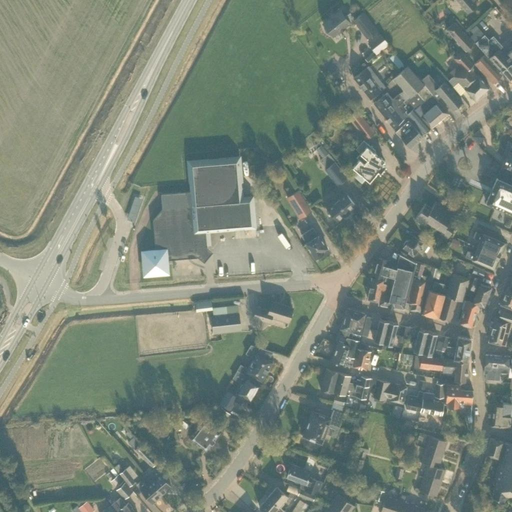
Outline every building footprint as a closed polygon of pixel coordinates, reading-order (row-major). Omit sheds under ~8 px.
[(456,0),(467,12),(476,5),(473,1),(473,0),(456,0)] [(344,17),(340,11),(335,14),(334,14),(329,17),(330,18),(323,24),(325,26),(324,27),(325,32),(329,34),(331,33),(332,36),(339,30),(340,32),(344,29),(343,27),(348,24),(349,25),(353,26),(356,23),(367,38),(376,30),(363,13),(355,19),(350,13),(344,17)] [(464,34),(454,22),(446,29),(457,41),(456,41),(466,51),(474,43),(464,33),(464,34)] [(494,63),(493,64),(502,75),(500,77),(503,80),(511,72),(511,48),(506,53),(505,55),(499,49),(501,47),(493,37),(488,40),(475,25),(470,29),(470,30),(472,33),(469,36),(475,43),(494,63)] [(382,30),(369,39),(377,51),(391,42),(382,30)] [(453,58),(462,68),(448,81),(460,95),(465,90),(474,100),(475,99),(477,99),(479,97),(479,95),(488,87),(471,67),(473,65),(461,52),(453,58)] [(502,75),(493,64),(484,55),(474,63),(493,83),(500,77),(502,75)] [(394,63),(399,68),(403,64),(399,59),(394,63)] [(364,92),(379,80),(368,66),(353,78),(364,92)] [(409,116),(423,134),(424,134),(448,113),(438,102),(432,94),(424,84),(407,66),(393,78),(403,90),(392,99),(386,92),(373,103),(392,127),(394,126),(407,116),(409,116)] [(379,80),(364,92),(370,99),(385,87),(379,80)] [(436,89),(429,80),(425,84),(437,99),(441,96),(452,110),(462,101),(445,82),(436,89)] [(366,139),(374,133),(356,110),(349,116),(366,139)] [(422,135),(423,134),(409,116),(407,116),(394,126),(397,129),(395,131),(402,139),(409,147),(422,135)] [(382,172),(385,168),(384,166),(385,166),(382,163),(384,160),(373,152),(375,150),(363,140),(356,149),(360,153),(356,157),(358,159),(352,167),(356,170),(353,174),(362,181),(365,178),(369,181),(377,171),(379,172),(380,172),(382,172)] [(511,152),(509,151),(511,143),(511,142),(508,140),(501,156),(505,158),(501,168),(511,173),(511,152)] [(337,186),(348,177),(322,144),(316,149),(322,157),(319,160),(326,169),(324,170),(337,186)] [(242,197),(239,157),(188,162),(191,191),(160,194),(162,210),(153,220),(155,250),(148,251),(142,257),(143,269),(150,275),(162,274),(168,268),(167,260),(197,257),(206,246),(205,231),(255,227),(252,197),(242,197)] [(511,214),(511,173),(501,168),(500,167),(495,178),(496,178),(486,203),(511,214)] [(300,218),(310,211),(297,191),(287,198),(300,218)] [(136,193),(128,217),(136,219),(144,196),(136,193)] [(344,217),(350,212),(349,211),(356,205),(345,193),(326,208),(337,221),(343,216),(344,217)] [(425,203),(414,219),(421,224),(424,220),(433,226),(441,231),(438,235),(445,240),(456,224),(449,220),(452,216),(454,213),(447,209),(440,220),(435,216),(442,206),(436,201),(431,208),(425,203)] [(317,235),(312,227),(301,235),(306,243),(305,243),(314,258),(323,253),(322,251),(327,248),(318,235),(317,235)] [(477,247),(498,256),(504,243),(483,234),(475,231),(473,237),(480,241),(477,247)] [(423,242),(413,236),(410,240),(408,239),(403,247),(409,251),(408,253),(413,256),(414,254),(414,255),(419,248),(424,252),(428,246),(423,243),(423,242)] [(456,249),(459,241),(453,238),(450,246),(456,249)] [(446,252),(437,246),(434,252),(443,258),(446,252)] [(493,269),(498,256),(477,247),(475,254),(467,251),(464,257),(472,260),(493,269)] [(402,268),(393,266),(387,264),(388,261),(377,258),(373,275),(384,278),(384,276),(392,278),(388,293),(406,296),(407,297),(409,290),(416,263),(404,257),(402,268)] [(419,312),(422,300),(420,300),(426,276),(422,275),(424,264),(416,262),(406,302),(411,304),(410,310),(419,312)] [(482,277),(484,270),(474,266),(472,273),(482,277)] [(435,279),(438,269),(432,267),(429,277),(435,279)] [(446,291),(439,318),(450,321),(457,299),(463,301),(469,278),(451,273),(447,289),(446,291)] [(473,302),(478,304),(483,306),(491,287),(480,284),(481,279),(474,277),(470,289),(477,291),(473,302)] [(390,280),(385,278),(383,284),(382,284),(383,280),(371,278),(367,299),(379,301),(380,294),(386,296),(390,280)] [(439,318),(446,291),(447,289),(444,289),(445,284),(435,281),(432,291),(429,290),(422,314),(439,318)] [(511,288),(508,287),(500,304),(511,308),(511,288)] [(380,294),(379,301),(378,304),(388,306),(393,307),(403,309),(406,296),(388,293),(387,296),(386,296),(380,294)] [(198,309),(213,307),(212,297),(196,299),(198,309)] [(478,304),(473,302),(464,299),(461,308),(463,309),(459,323),(471,327),(471,325),(473,325),(475,319),(473,319),(478,304)] [(288,322),(292,308),(272,302),(269,311),(256,308),(253,318),(269,323),(271,317),(288,322)] [(360,335),(365,314),(346,308),(338,334),(348,337),(349,331),(360,335)] [(511,323),(511,314),(501,311),(498,319),(494,318),(488,341),(500,344),(505,345),(506,344),(507,344),(508,340),(507,339),(511,323)] [(241,331),(239,314),(211,317),(213,334),(241,331)] [(383,343),(388,321),(379,319),(373,340),(383,343)] [(388,321),(383,343),(392,345),(398,323),(388,321)] [(422,353),(428,331),(418,329),(413,351),(422,353)] [(428,331),(422,353),(431,355),(437,334),(428,331)] [(468,361),(471,339),(457,336),(453,358),(468,361)] [(352,367),(358,340),(346,338),(344,342),(337,340),(329,360),(345,366),(345,365),(352,367)] [(261,381),(273,362),(268,359),(273,352),(251,345),(246,353),(254,358),(246,372),(250,374),(261,381)] [(366,370),(370,351),(357,348),(353,367),(366,370)] [(443,359),(421,356),(415,355),(413,366),(442,370),(442,372),(455,373),(454,381),(466,382),(468,361),(443,359)] [(511,378),(511,364),(509,364),(510,357),(485,355),(484,373),(486,373),(485,378),(493,379),(499,380),(500,372),(509,373),(508,378),(511,378)] [(343,401),(349,382),(351,376),(326,369),(320,389),(333,393),(333,392),(340,394),(339,396),(334,395),(333,402),(342,405),(343,401)] [(349,382),(343,401),(348,403),(350,395),(355,396),(366,399),(368,386),(370,378),(361,376),(360,380),(357,379),(356,381),(353,380),(352,383),(349,382)] [(250,400),(258,385),(245,378),(234,396),(227,391),(220,403),(230,409),(233,404),(232,403),(234,400),(240,404),(244,397),(250,400)] [(389,397),(391,389),(388,388),(389,382),(376,379),(372,396),(373,396),(373,400),(383,402),(385,399),(386,396),(389,397)] [(424,389),(426,381),(419,380),(418,388),(424,389)] [(443,397),(444,383),(435,383),(435,397),(443,397)] [(402,403),(406,386),(395,384),(393,389),(391,389),(389,397),(391,398),(391,400),(402,403)] [(471,404),(472,390),(461,389),(461,385),(447,384),(445,402),(447,402),(447,407),(459,408),(459,403),(471,404)] [(441,415),(443,403),(432,401),(433,394),(423,392),(420,411),(441,415)] [(419,411),(422,397),(409,394),(405,408),(419,411)] [(510,416),(511,397),(506,396),(506,403),(503,402),(500,401),(500,403),(494,403),(491,426),(509,428),(510,416)] [(230,414),(221,407),(214,416),(223,423),(230,414)] [(338,430),(344,414),(333,410),(330,418),(312,411),(302,436),(321,443),(325,433),(332,436),(334,429),(338,430)] [(203,420),(198,415),(187,429),(192,434),(190,437),(206,450),(219,432),(203,420)] [(425,449),(442,455),(447,441),(429,436),(425,449)] [(498,459),(503,442),(490,438),(485,455),(498,459)] [(511,444),(505,442),(493,484),(495,485),(491,498),(503,501),(505,497),(511,498),(511,444)] [(145,451),(139,444),(134,449),(140,455),(152,467),(157,462),(146,450),(145,451)] [(438,468),(438,467),(442,455),(425,449),(420,462),(427,464),(438,468)] [(361,471),(364,460),(355,458),(353,468),(353,469),(352,475),(359,477),(360,470),(361,471)] [(118,463),(114,467),(118,472),(123,468),(118,463)] [(314,479),(308,477),(310,471),(292,464),(287,476),(295,479),(300,481),(300,488),(316,494),(320,481),(314,479)] [(445,470),(438,467),(438,468),(427,464),(423,477),(440,483),(445,470)] [(395,477),(401,479),(403,469),(397,467),(395,477)] [(129,486),(135,481),(125,469),(119,473),(129,486)] [(150,481),(161,495),(171,487),(155,469),(150,472),(154,477),(150,481)] [(117,486),(122,481),(117,475),(116,476),(111,480),(117,486)] [(436,496),(440,483),(423,477),(418,490),(436,496)] [(161,495),(150,481),(145,485),(141,481),(136,485),(152,503),(161,495)] [(124,499),(132,491),(124,482),(116,490),(124,499)] [(267,496),(279,506),(287,496),(276,486),(267,496)] [(312,501),(315,495),(300,489),(298,495),(312,501)] [(378,489),(374,499),(381,501),(385,491),(378,489)] [(329,506),(336,511),(349,511),(354,506),(338,494),(329,506)] [(265,511),(273,511),(279,506),(267,496),(259,506),(265,511)] [(394,511),(399,500),(385,496),(380,511),(394,511)] [(119,511),(134,511),(131,508),(132,507),(128,502),(126,504),(120,497),(111,505),(114,510),(116,509),(118,511),(119,511)] [(300,497),(292,511),(294,511),(304,511),(310,502),(300,497)] [(320,509),(324,504),(317,498),(313,504),(320,509)] [(409,511),(411,505),(405,502),(399,500),(394,511),(409,511)] [(91,511),(94,510),(87,501),(79,507),(82,511),(80,511),(91,511)]
